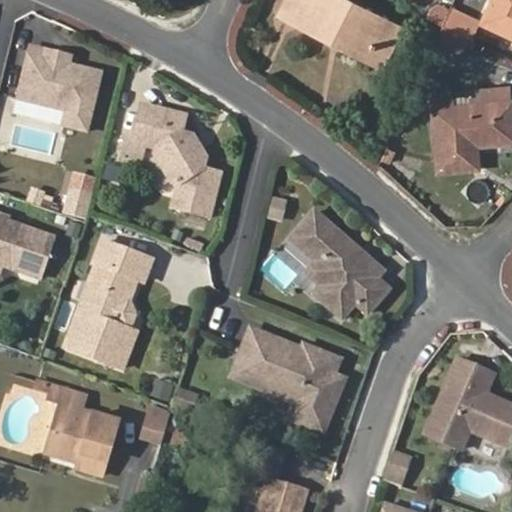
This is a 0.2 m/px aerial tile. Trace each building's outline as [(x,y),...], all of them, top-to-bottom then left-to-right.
[(369,55),(386,20),(346,0),(287,0),(280,15),(331,42),(333,38),(369,55)] [(511,0),(492,0),(482,22),(511,35),(511,0)] [(468,37),(469,37),(477,21),(450,8),(443,24),(468,37)] [(331,42),(383,68),(402,28),(386,20),(369,55),(333,38),(331,42)] [(461,52),(468,37),(443,24),(435,40),(461,52)] [(429,53),(454,64),(461,52),(435,40),(429,53)] [(45,58),(47,48),(29,44),(17,96),(66,107),(63,122),(87,128),(100,70),(69,63),(45,58)] [(69,63),(71,53),(47,48),(45,58),(69,63)] [(510,85),(468,90),(469,104),(511,102),(510,85)] [(454,106),(453,92),(432,94),(439,172),(481,168),(479,144),(511,141),(511,101),(511,102),(469,104),(454,106)] [(201,167),(184,134),(182,130),(185,117),(140,106),(133,133),(149,136),(148,144),(155,146),(154,152),(171,181),(177,183),(172,206),(208,215),(217,174),(203,170),(201,167)] [(132,141),(148,144),(149,136),(133,133),(132,141)] [(201,167),(204,157),(192,136),(184,134),(201,167)] [(90,200),(72,194),(66,215),(83,221),(90,200)] [(0,274),(3,265),(42,278),(55,238),(8,222),(9,217),(0,213),(0,274)] [(342,239),(315,216),(291,245),(318,267),(314,271),(342,294),(328,308),(345,322),(358,306),(370,317),(391,292),(378,283),(385,274),(368,261),(362,269),(351,259),(354,255),(339,243),(342,239)] [(150,261),(101,243),(65,348),(122,369),(134,333),(109,324),(114,308),(127,303),(135,280),(143,283),(150,261)] [(290,408),(324,421),(341,377),(330,374),(335,359),(301,346),(297,357),(289,353),(292,344),(249,328),(239,353),(252,357),(248,366),(263,373),(258,386),(293,400),(290,408)] [(258,386),(263,373),(248,366),(252,357),(239,353),(230,375),(258,386)] [(490,373),(457,359),(425,432),(459,447),(468,427),(490,436),(494,425),(499,423),(511,428),(511,404),(493,396),(489,397),(483,394),(490,373)] [(38,381),(35,390),(51,394),(53,386),(38,381)] [(82,411),(86,396),(53,386),(51,394),(49,402),(60,405),(49,444),(74,451),(75,447),(82,449),(79,462),(77,468),(101,475),(117,422),(82,411)] [(252,401),(321,430),(324,421),(290,408),(293,400),(258,386),(252,401)] [(141,438),(160,445),(170,412),(151,404),(141,438)] [(490,436),(509,445),(511,435),(511,428),(499,423),(494,425),(490,436)] [(49,444),(46,453),(79,462),(82,449),(75,447),(74,451),(49,444)] [(260,471),(279,475),(284,447),(265,444),(260,471)] [(259,511),(299,511),(306,490),(269,479),(259,511)] [(411,511),(384,503),(381,511),(411,511)]
